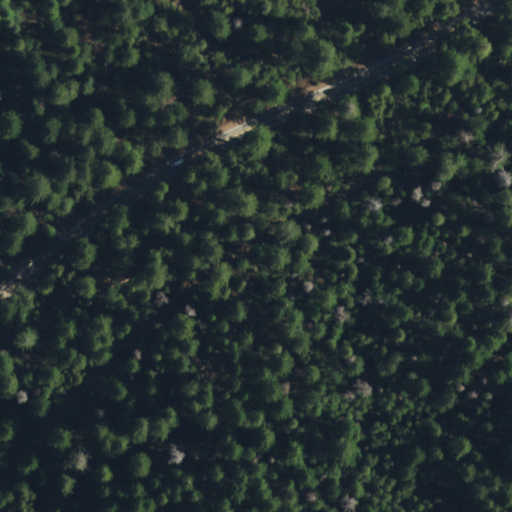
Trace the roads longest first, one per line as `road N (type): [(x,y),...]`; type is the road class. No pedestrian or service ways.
road 1 (track): [(0,504),(89,386),(299,219),(403,171),(511,82)]
road 2 (primary): [(0,295),(111,201),(200,147),(334,92),(499,0)]
